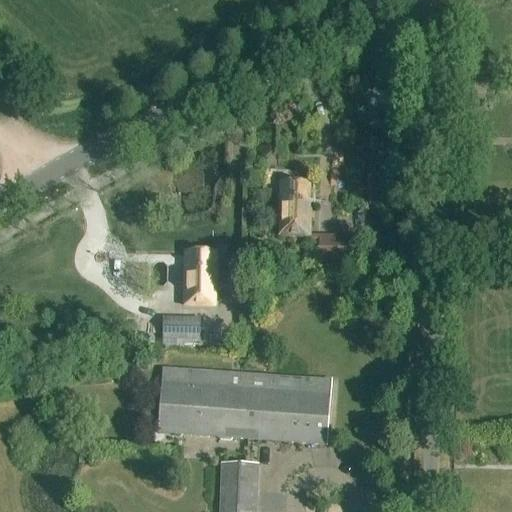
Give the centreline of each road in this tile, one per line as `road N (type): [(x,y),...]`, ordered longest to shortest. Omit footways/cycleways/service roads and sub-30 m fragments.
road 1 (unclassified): [(429,511),(440,40),(428,0)]
road 2 (tertiary): [(0,202),(377,0)]
